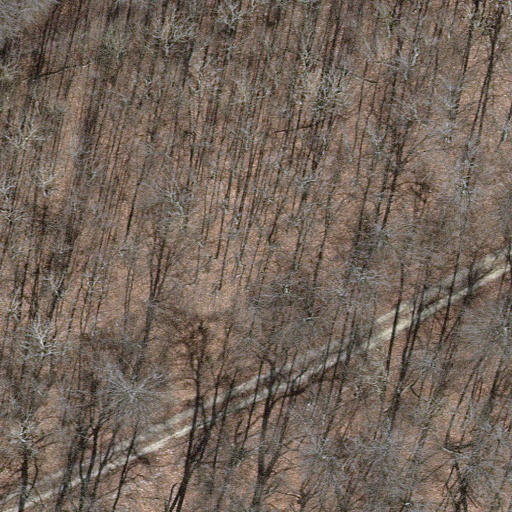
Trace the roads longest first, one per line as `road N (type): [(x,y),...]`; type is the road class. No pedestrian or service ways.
road 1 (track): [(511,270),(2,511)]
road 2 (track): [(0,58),(116,25),(170,0)]
